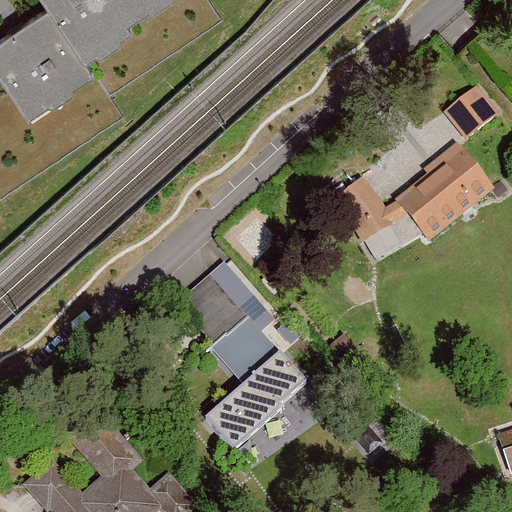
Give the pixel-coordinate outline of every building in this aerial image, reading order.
[(43,0),(48,7),(0,39),(0,77),(8,90),(23,111),(43,98),(48,105),(53,105),(72,93),(73,87),(69,81),(89,67),(80,53),(128,21),(124,15),(143,2),(147,8),(154,9),(167,0),(43,0)] [(223,21),(208,0),(167,0),(154,9),(147,8),(143,2),(124,15),(128,21),(80,53),(89,67),(69,81),(73,87),(72,93),(53,105),(48,105),(43,98),(23,111),(8,90),(0,95),(0,199),(123,117),(109,97),(223,21)] [(473,91),(447,112),(467,137),(493,117),(473,91)] [(428,240),(489,190),(456,148),(426,172),(431,178),(398,203),(400,205),(384,213),(380,202),(362,182),(336,203),(352,223),(375,263),(423,234),(428,240)] [(252,386),(211,422),(236,451),(282,411),(284,413),(286,411),(283,408),(308,386),(252,322),(265,311),(228,268),(191,300),(226,341),(218,347),(252,386)] [(342,337),(327,350),(349,376),(364,362),(342,337)] [(92,446),(120,479),(82,511),(148,511),(145,508),(153,502),(161,511),(189,511),(195,508),(168,477),(149,494),(130,471),(139,463),(96,414),(68,439),(82,455),(92,446)] [(511,470),(511,435),(502,438),(511,470)] [(72,490),(51,466),(27,486),(48,511),(72,490)]
